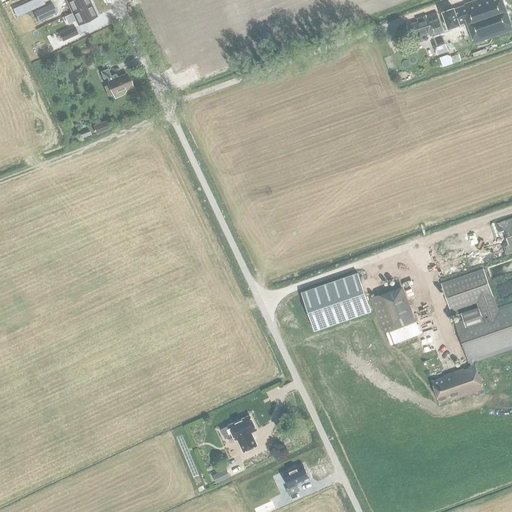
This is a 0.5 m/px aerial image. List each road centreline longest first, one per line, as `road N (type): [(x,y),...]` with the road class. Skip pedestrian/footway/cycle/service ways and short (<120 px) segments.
road 1 (unclassified): [(358,511),(116,0)]
road 2 (track): [(170,114),(0,184)]
